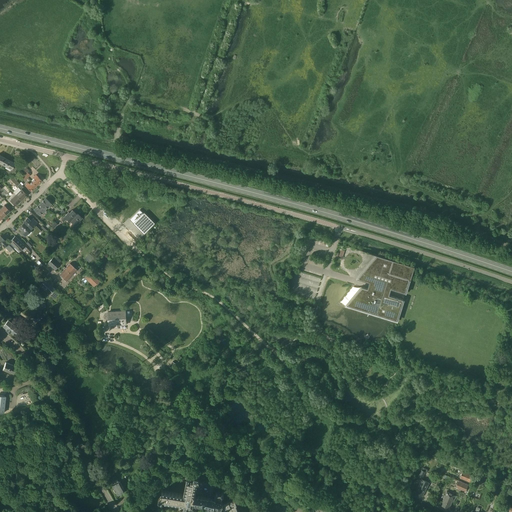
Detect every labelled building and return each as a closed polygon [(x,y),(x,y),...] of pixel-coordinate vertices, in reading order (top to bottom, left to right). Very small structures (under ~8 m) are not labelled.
[(4,157),(0,164),(6,167),(9,160),(4,157)] [(9,160),(6,167),(11,169),(10,172),(13,173),(18,168),(13,166),(15,163),(9,160)] [(36,186),(42,181),(36,175),(33,178),(34,179),(32,181),(36,186)] [(13,177),(10,179),(13,182),(16,185),(17,186),(19,183),(13,177)] [(32,181),(29,184),(28,182),(25,186),(31,191),(36,186),(32,181)] [(17,188),(13,192),(14,193),(15,194),(21,200),(27,195),(22,189),(21,189),(19,191),(17,188)] [(15,194),(14,193),(7,200),(13,206),(14,204),(16,206),(21,200),(15,194)] [(48,208),(50,206),(49,206),(51,204),(46,198),(40,204),(45,210),(47,207),(48,208)] [(42,214),(44,213),(43,212),(45,210),(40,204),(34,210),(39,215),(41,214),(42,214)] [(6,215),(10,211),(5,205),(1,209),(6,215)] [(140,209),(130,219),(138,228),(144,234),(155,223),(144,212),(144,213),(140,209)] [(77,214),(72,210),(69,213),(68,212),(64,217),(61,220),(64,222),(66,219),(67,219),(70,221),(77,214)] [(77,214),(70,221),(73,224),(71,227),(73,229),(76,226),(80,222),(79,221),(82,218),(77,213),(77,214)] [(28,217),(23,221),(31,229),(33,227),(35,229),(33,232),(36,235),(41,231),(35,225),(37,223),(33,218),(30,220),(28,217)] [(31,230),(31,229),(23,221),(23,222),(23,223),(19,227),(22,230),(20,232),(24,237),(31,230)] [(4,247),(8,244),(0,235),(0,245),(1,244),(4,247)] [(19,253),(25,246),(15,236),(9,242),(10,242),(9,243),(19,253)] [(336,255),(343,258),(345,250),(338,248),(336,255)] [(359,251),(357,257),(369,261),(371,255),(359,251)] [(377,255),(357,279),(369,283),(367,289),(362,287),(347,305),(397,321),(404,300),(389,295),(391,289),(405,294),(410,280),(411,280),(415,267),(377,255)] [(61,261),(56,257),(54,259),(53,258),(48,263),(55,270),(60,264),(58,263),(61,261)] [(38,269),(43,265),(38,260),(34,265),(36,267),(38,269)] [(60,274),(63,278),(68,272),(69,273),(70,271),(70,270),(73,267),(70,263),(60,274)] [(68,272),(63,278),(67,281),(77,270),(75,269),(73,267),(70,270),(70,271),(69,273),(68,272)] [(91,272),(87,276),(91,280),(89,282),(94,287),(99,281),(91,272)] [(45,279),(39,285),(49,294),(55,288),(45,279)] [(126,311),(108,312),(108,326),(116,325),(116,326),(120,326),(120,325),(127,325),(126,316),(130,316),(130,311),(126,311)] [(8,319),(3,326),(6,328),(6,329),(10,332),(14,334),(14,333),(16,335),(19,332),(17,330),(19,328),(8,319)] [(84,333),(78,326),(73,332),(78,338),(84,333)] [(6,362),(3,370),(13,374),(17,373),(21,374),(23,371),(18,369),(17,366),(6,362)] [(421,470),(418,476),(422,478),(425,472),(427,472),(428,470),(423,467),(422,470),(421,470)] [(463,471),(460,478),(471,483),(474,475),(463,471)] [(159,498),(158,500),(159,501),(161,501),(160,502),(164,503),(164,502),(167,502),(184,505),(183,511),(180,510),(179,511),(195,511),(196,510),(194,509),(190,509),(190,507),(193,507),(193,505),(213,508),(212,511),(219,511),(220,508),(223,506),(224,510),(227,509),(228,510),(229,510),(229,511),(238,511),(236,505),(237,505),(234,499),(229,501),(223,503),(222,500),(222,495),(224,494),(225,493),(223,492),(222,493),(217,492),(216,497),(195,493),(196,491),(201,492),(203,481),(199,481),(199,480),(200,479),(198,479),(199,477),(194,476),(194,479),(187,477),(184,494),(163,490),(161,498),(160,497),(159,498)] [(118,479),(112,482),(113,485),(112,485),(118,495),(125,491),(120,481),(119,482),(118,479)] [(422,496),(429,483),(422,479),(415,493),(422,496)] [(457,483),(455,488),(465,492),(467,488),(457,483)] [(453,502),(456,496),(447,492),(441,505),(449,509),(452,501),(453,502)]
